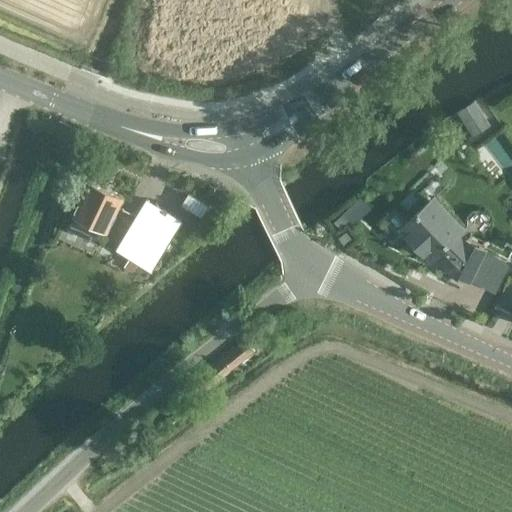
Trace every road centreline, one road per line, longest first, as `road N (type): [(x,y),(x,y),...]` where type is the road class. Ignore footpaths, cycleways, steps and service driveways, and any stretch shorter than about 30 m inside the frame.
road 1 (unclassified): [(22,511),(130,404),(311,269)]
road 2 (secondary): [(0,77),(186,147),(246,143)]
road 3 (secondary): [(246,143),(454,0)]
road 4 (unclassified): [(511,361),(311,269)]
road 5 (unclassified): [(311,269),(292,250),(246,143)]
